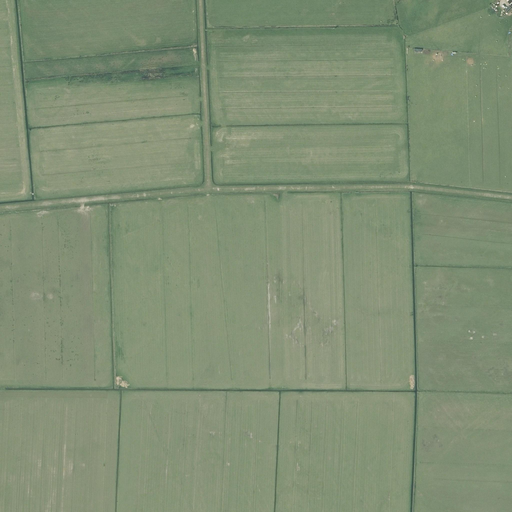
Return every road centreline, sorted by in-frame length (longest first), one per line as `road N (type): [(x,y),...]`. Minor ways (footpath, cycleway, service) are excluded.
road 1 (track): [(511,199),(411,189),(210,191),(0,208)]
road 2 (track): [(210,191),(200,0)]
